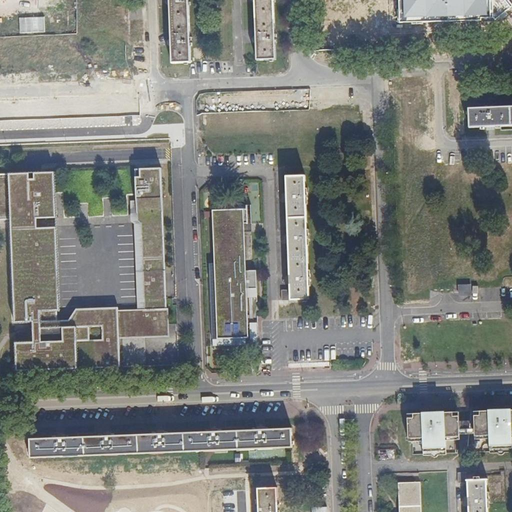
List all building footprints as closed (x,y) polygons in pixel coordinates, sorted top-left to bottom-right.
[(172,39),(172,46),(172,64),(191,63),(188,0),(170,0),(170,6),(172,39)] [(276,61),(273,0),(254,0),(255,3),(256,36),(256,44),(257,61),(276,61)] [(435,288),(431,76),(405,77),(410,288),(435,288)] [(486,128),(487,129),(487,132),(490,132),(495,132),(495,128),(511,126),(511,107),(469,110),(470,129),(486,128)] [(207,137),(368,130),(367,110),(206,117),(207,137)] [(169,325),(163,169),(137,170),(137,194),(138,213),(142,215),(146,326),(169,325)] [(10,175),(0,175),(0,220),(58,218),(56,173),(10,175)] [(290,301),(310,300),(305,177),(286,178),(286,185),(287,195),(284,195),(282,201),(287,201),(288,236),(286,236),(283,243),(288,242),(290,277),(288,277),(285,284),(290,284),(290,301)] [(146,326),(142,215),(138,213),(137,194),(132,194),(133,217),(137,219),(140,307),(56,310),(57,321),(119,319),(120,340),(170,338),(169,325),(146,326)] [(246,338),(249,338),(247,298),(247,293),(245,293),(245,290),(259,289),(258,270),(248,271),(246,223),(249,223),(249,224),(250,224),(249,205),(240,205),(241,209),(212,210),(214,263),(210,264),(213,340),(217,339),(246,338)] [(120,340),(119,319),(57,321),(56,310),(53,227),(14,228),(17,323),(35,322),(36,341),(18,342),(19,372),(123,368),(122,347),(120,341),(120,340)] [(471,296),(471,287),(459,287),(459,297),(471,296)] [(259,289),(245,290),(245,293),(247,293),(247,298),(259,297),(259,289)] [(246,338),(217,339),(213,340),(213,347),(246,345),(246,338)] [(474,429),(474,434),(474,440),(489,440),(491,440),(491,443),(489,444),(489,455),(497,454),(497,452),(503,452),(503,454),(511,454),(511,439),(511,438),(511,411),(508,411),(473,412),(474,429)] [(459,412),(441,413),(455,415),(456,441),(459,441),(459,435),(459,430),(459,412)] [(441,413),(407,414),(408,442),(422,442),(424,442),(424,446),(423,447),(423,456),(431,456),(431,454),(436,453),(436,456),(445,456),(445,441),(456,441),(455,415),(441,413)] [(104,436),(65,437),(58,437),(31,438),(32,458),(201,451),(213,451),(249,449),(287,448),(292,448),(291,429),(265,430),(256,430),(218,432),(211,432),(164,434),(157,434),(112,436),(104,436)] [(379,459),(395,459),(394,449),(379,449),(379,459)] [(487,511),(487,480),(480,480),(480,477),(474,477),(474,475),(466,475),(466,481),(467,481),(468,499),(466,499),(464,506),(468,506),(468,511),(487,511)] [(421,511),(420,483),(399,484),(399,511),(421,511)] [(278,511),(278,489),(258,489),(259,506),(259,511),(278,511)]
